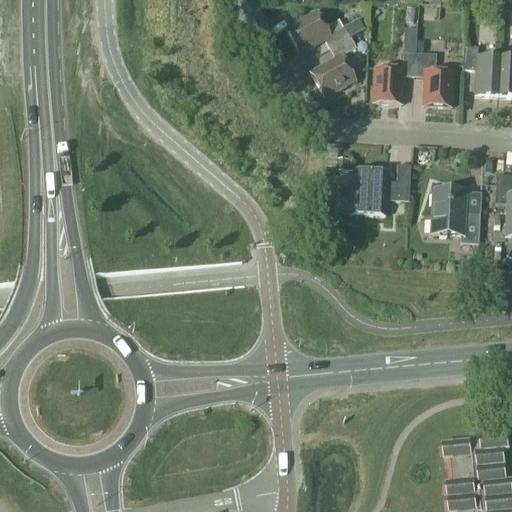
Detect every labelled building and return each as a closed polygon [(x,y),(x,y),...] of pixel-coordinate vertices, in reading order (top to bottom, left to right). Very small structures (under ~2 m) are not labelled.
[(285,25),(279,14),(270,20),(276,31),(285,25)] [(323,44),(328,53),(349,41),(343,31),(329,39),(315,16),(285,33),(298,58),(323,44)] [(357,21),(343,30),(343,31),(349,41),(364,33),(357,21)] [(404,34),(402,56),(414,57),(416,35),(404,34)] [(349,41),(328,53),(334,63),(309,77),(323,101),(354,83),(340,60),(355,52),(349,41)] [(497,102),(499,62),(476,61),(477,51),(463,51),(461,74),(475,75),(473,101),(497,102)] [(511,52),(511,53),(511,63),(499,62),(497,102),(511,102),(511,52)] [(413,81),(414,57),(402,56),(401,73),(374,72),(372,107),(400,109),(402,80),(413,81)] [(435,58),(414,57),(413,81),(424,82),(422,110),(450,112),(452,76),(434,75),(435,58)] [(337,173),(345,173),(345,162),(337,162),(337,173)] [(408,205),(410,169),(396,169),(395,192),(386,192),(386,176),(352,174),(350,219),(384,220),(385,204),(408,205)] [(511,242),(511,179),(495,179),(494,207),(506,208),(504,242),(511,242)] [(477,249),(479,217),(462,216),(463,195),(432,193),(430,238),(460,239),(459,248),(477,249)] [(511,511),(511,488),(511,482),(506,482),(503,453),(509,452),(507,435),(479,438),(480,445),(470,446),(470,442),(442,445),(444,462),(451,462),(453,484),(446,484),(448,511),(511,511)]
